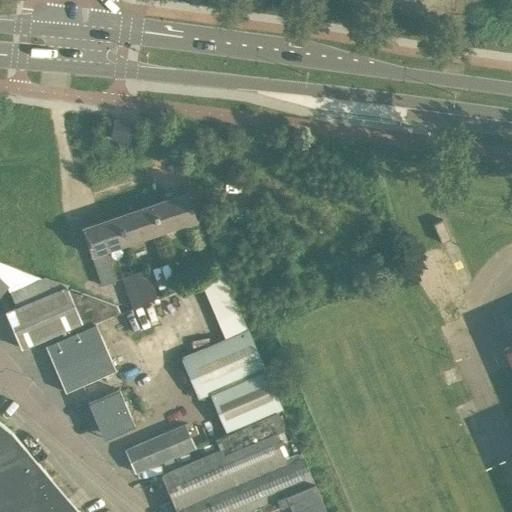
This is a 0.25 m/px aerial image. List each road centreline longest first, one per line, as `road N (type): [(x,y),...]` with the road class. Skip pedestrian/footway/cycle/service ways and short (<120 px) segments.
road 1 (secondary): [(77,67),(511,117)]
road 2 (secondary): [(511,91),(99,33)]
road 3 (unclassified): [(511,263),(486,288),(475,332),(476,379),(511,460)]
road 4 (unclassified): [(132,511),(0,366)]
